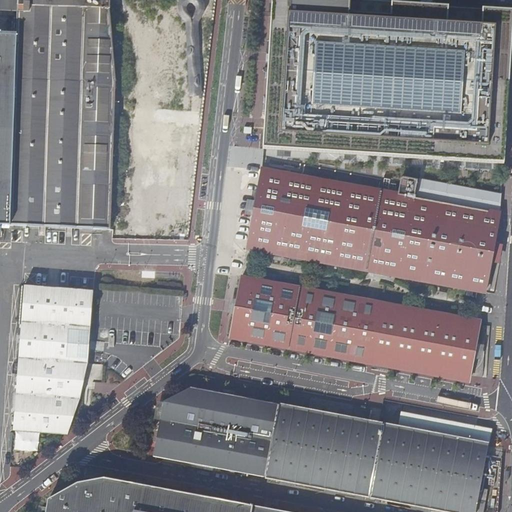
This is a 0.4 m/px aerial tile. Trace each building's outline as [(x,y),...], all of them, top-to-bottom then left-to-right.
[(0,0),(0,11),(18,13),(18,0),(0,0)] [(18,126),(19,231),(110,229),(115,78),(110,5),(110,0),(18,0),(18,13),(17,35),(18,80),(18,126)] [(215,0),(183,0),(184,8),(192,8),(193,14),(205,13),(206,20),(207,29),(203,29),(203,33),(216,32),(215,19),(212,19),(212,11),(216,11),(215,0)] [(504,164),(511,34),(511,11),(330,0),(272,0),(264,150),(504,164)] [(0,229),(19,231),(18,126),(18,80),(17,35),(0,33),(0,229)] [(372,237),(382,191),(262,169),(255,209),(246,252),(365,273),(372,237)] [(372,237),(365,273),(489,295),(504,218),(418,203),(420,186),(408,183),(403,199),(382,191),(372,237)] [(479,322),(333,294),(314,291),(242,277),(231,338),(467,382),(479,322)] [(88,364),(93,292),(93,290),(25,285),(14,430),(50,433),(68,435),(82,398),(86,373),(88,364)] [(156,440),(152,456),(265,476),(272,444),(279,405),(189,389),(163,405),(156,440)] [(347,419),(366,423),(369,408),(349,404),(347,419)] [(387,428),(366,423),(347,419),(279,405),(272,444),(265,476),(371,500),(381,465),(387,428)] [(400,430),(387,428),(381,465),(371,500),(425,511),(480,511),(493,438),(494,431),(403,413),(400,430)] [(48,447),(50,433),(14,430),(13,443),(48,447)] [(251,511),(252,508),(106,478),(78,485),(51,499),(48,511),(251,511)]
